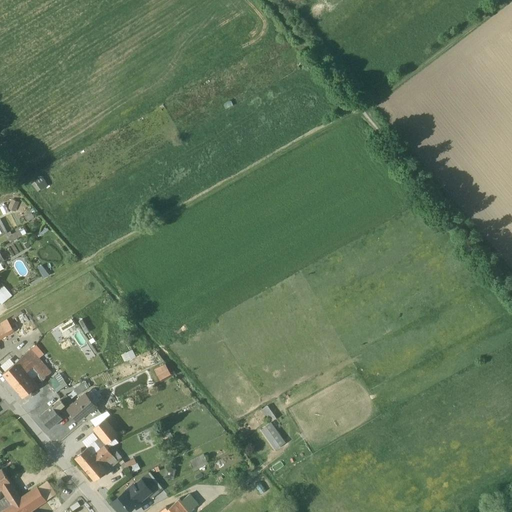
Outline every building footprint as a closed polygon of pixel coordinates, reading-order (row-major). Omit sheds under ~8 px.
[(32,182),(37,191),(47,186),(42,177),(32,182)] [(22,212),(16,209),(13,216),(19,219),(22,212)] [(8,320),(0,324),(0,338),(14,330),(8,320)] [(156,364),(150,350),(136,357),(132,349),(124,353),(132,369),(145,362),(147,368),(156,364)] [(41,362),(31,350),(25,355),(34,365),(32,366),(34,368),(41,362)] [(34,365),(25,355),(16,363),(25,373),(32,366),(34,365)] [(41,362),(34,368),(44,380),(51,374),(41,362)] [(16,363),(3,374),(13,386),(27,375),(25,373),(16,363)] [(165,367),(156,371),(159,378),(169,374),(165,367)] [(48,381),(56,393),(67,384),(59,373),(48,381)] [(27,375),(13,386),(23,398),(36,386),(27,375)] [(74,404),(68,409),(70,411),(77,420),(83,415),(87,411),(88,413),(95,407),(95,406),(85,394),(74,404)] [(74,404),(66,395),(60,400),(65,405),(68,409),(74,404)] [(60,400),(53,407),(57,412),(65,405),(60,400)] [(65,405),(57,412),(62,418),(70,411),(68,409),(65,405)] [(278,414),(272,405),(263,410),(268,420),(278,414)] [(52,406),(40,417),(50,429),(62,418),(57,412),(53,407),(52,406)] [(95,407),(88,413),(87,411),(83,415),(88,421),(101,414),(95,407)] [(104,419),(93,428),(101,437),(95,442),(100,448),(104,445),(104,446),(117,435),(104,419)] [(285,443),(271,423),(261,430),(275,450),(285,443)] [(95,442),(83,451),(81,449),(76,453),(78,456),(75,458),(85,470),(108,450),(104,446),(104,445),(100,448),(95,442)] [(108,450),(85,470),(94,481),(117,462),(112,455),(112,454),(108,450)] [(122,458),(116,451),(112,454),(112,455),(117,462),(122,458)] [(209,464),(204,456),(192,462),(196,470),(209,464)] [(134,459),(125,463),(127,468),(136,464),(134,459)] [(163,479),(174,478),(174,467),(162,468),(163,479)] [(10,482),(2,470),(0,470),(0,488),(1,488),(10,482)] [(151,492),(141,480),(126,492),(136,504),(151,492)] [(10,482),(1,488),(7,497),(8,494),(14,489),(10,482)] [(47,482),(37,488),(46,501),(55,494),(47,482)] [(14,489),(8,494),(7,497),(0,501),(0,511),(28,511),(46,501),(37,488),(21,499),(14,489)] [(125,511),(136,504),(126,492),(113,503),(120,511),(125,511)] [(180,499),(168,510),(170,511),(189,511),(198,505),(189,495),(182,501),(180,499)] [(77,502),(70,507),(73,511),(80,506),(77,502)]
